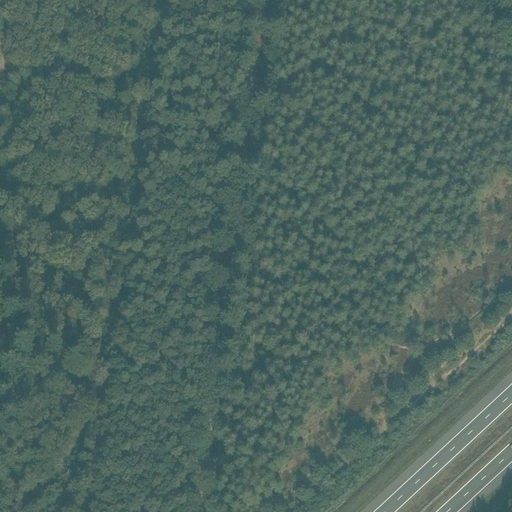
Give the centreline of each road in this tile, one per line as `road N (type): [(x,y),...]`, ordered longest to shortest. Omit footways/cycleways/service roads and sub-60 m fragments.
road 1 (track): [(266,0),(193,511)]
road 2 (track): [(290,511),(360,457),(433,381)]
road 3 (track): [(235,232),(386,341)]
road 4 (motorway): [(511,393),(384,511)]
